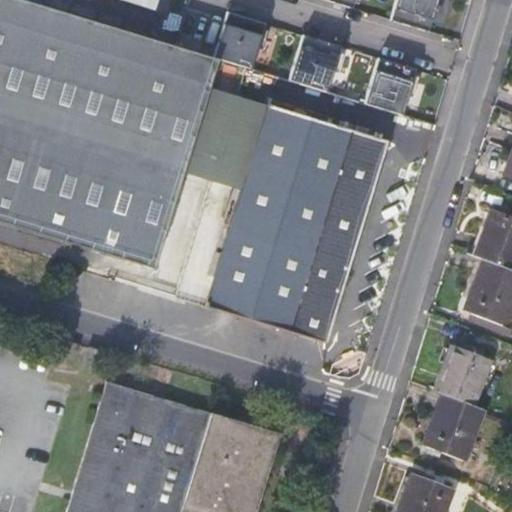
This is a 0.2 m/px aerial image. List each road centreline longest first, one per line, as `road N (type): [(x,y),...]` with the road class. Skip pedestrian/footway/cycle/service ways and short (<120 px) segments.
road 1 (residential): [(496,0),(373,409)]
road 2 (unclassified): [(373,409),(0,296)]
